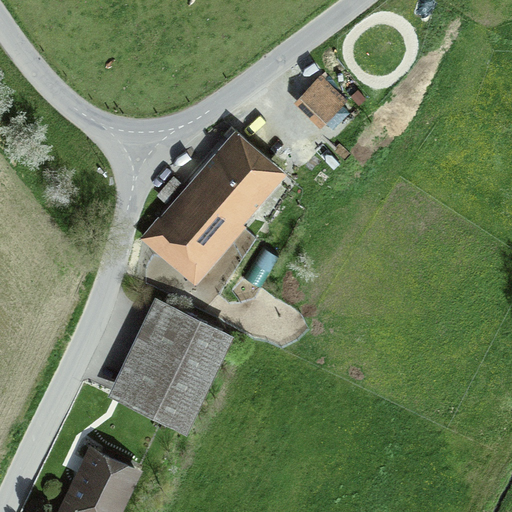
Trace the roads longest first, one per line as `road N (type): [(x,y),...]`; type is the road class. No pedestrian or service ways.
road 1 (unclassified): [(1,511),(90,330),(139,152)]
road 2 (unclassified): [(139,152),(206,112),(349,0)]
road 3 (unclassified): [(0,21),(27,62),(139,152)]
